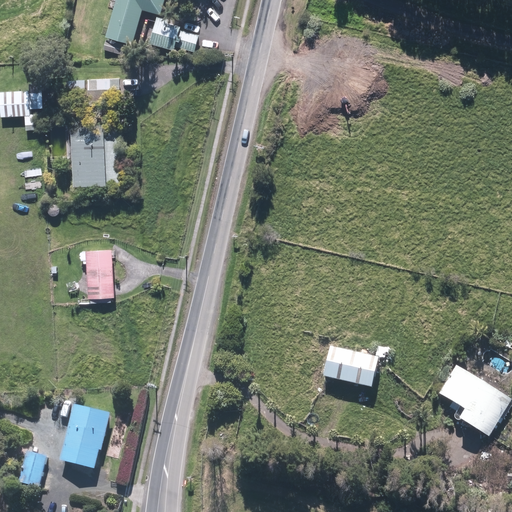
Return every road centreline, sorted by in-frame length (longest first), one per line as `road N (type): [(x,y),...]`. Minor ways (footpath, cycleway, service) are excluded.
road 1 (secondary): [(161,511),(271,0)]
road 2 (track): [(365,0),(511,49)]
